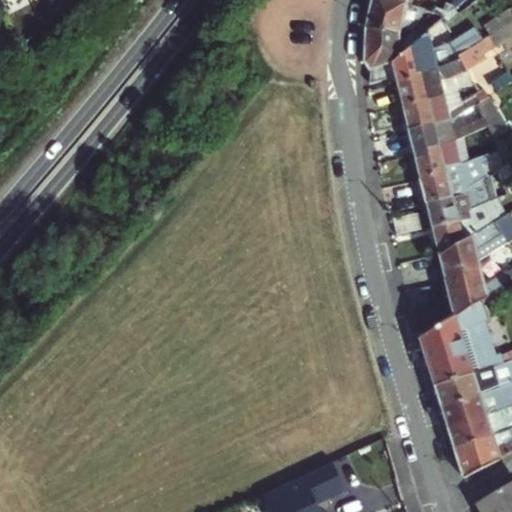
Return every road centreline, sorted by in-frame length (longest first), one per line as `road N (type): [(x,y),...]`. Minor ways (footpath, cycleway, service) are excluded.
road 1 (residential): [(441,511),(367,251),(337,69),(340,0)]
road 2 (trunk): [(0,245),(203,0)]
road 3 (trunk): [(174,0),(0,211)]
